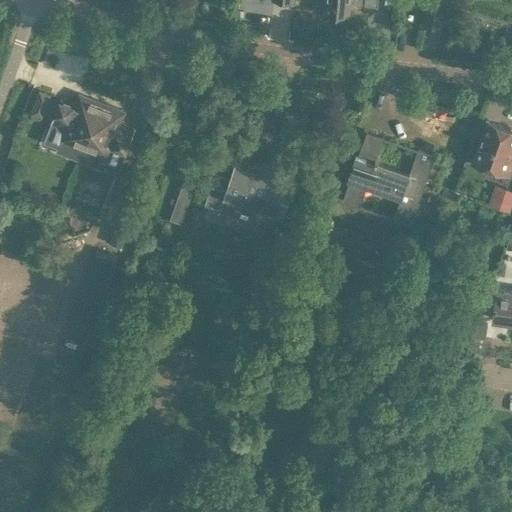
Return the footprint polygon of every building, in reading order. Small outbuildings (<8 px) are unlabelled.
[(284,0),(296,1),(295,0),(315,0),(315,10),(326,11),(326,12),(351,15),(352,4),(363,5),(363,4),(366,4),(366,6),(379,8),(379,0),(284,0)] [(427,0),(423,27),(442,31),(447,0),(427,0)] [(42,118),(51,95),(40,91),(32,114),(42,118)] [(75,104),(62,100),(57,98),(51,114),(52,123),(44,143),(55,148),(54,151),(81,162),(104,103),(82,94),(78,103),(75,104)] [(120,172),(128,150),(137,128),(125,123),(123,120),(126,111),(104,103),(81,162),(101,170),(103,166),(120,172)] [(473,161),(492,168),(511,175),(511,171),(511,128),(488,120),(473,161)] [(226,196),(283,215),(295,182),(261,170),(274,132),(251,124),(238,162),(237,162),(232,177),(216,171),(205,204),(222,210),(226,196)] [(412,224),(437,155),(419,149),(411,173),(377,161),(385,138),(368,131),(343,200),(361,206),(368,185),(402,197),(395,218),(412,224)] [(183,224),(197,184),(185,180),(171,221),(183,224)] [(511,189),(497,184),(490,204),(510,211),(511,206),(511,189)] [(481,207),(477,219),(488,223),(493,212),(481,207)] [(121,219),(116,232),(128,236),(132,223),(121,219)] [(281,248),(286,231),(278,229),(273,245),(281,248)] [(99,251),(68,331),(84,337),(115,256),(99,251)] [(494,319),(511,321),(511,289),(499,287),(494,319)] [(137,463),(103,449),(97,464),(131,478),(137,463)]
